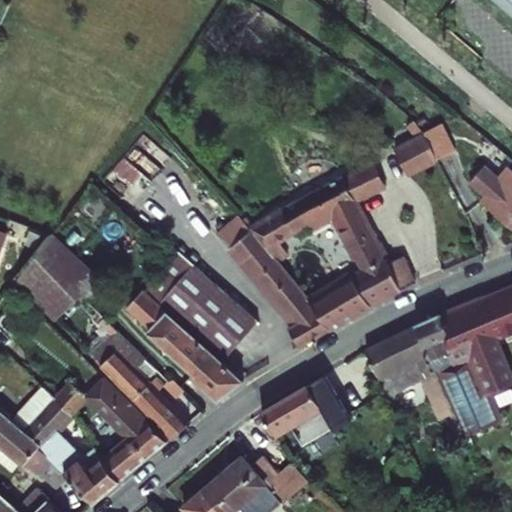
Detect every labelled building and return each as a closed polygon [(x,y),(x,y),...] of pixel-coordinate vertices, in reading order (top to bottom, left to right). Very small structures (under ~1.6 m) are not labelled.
[(461,157),(449,131),(430,140),(441,166),(461,157)] [(409,180),(441,166),(430,140),(398,154),(409,180)] [(486,166),(472,183),(487,196),(483,201),(511,224),(511,173),(508,171),(502,179),(486,166)] [(372,169),(341,184),(351,203),(382,188),(372,169)] [(341,184),(249,230),(268,254),(276,249),(271,239),(317,217),(323,227),(331,223),(352,262),(363,256),(369,265),(307,303),(330,331),(356,316),(382,301),(417,287),(408,263),(387,271),(351,203),(341,184)] [(235,215),(219,232),(293,323),(285,328),(297,350),(330,331),(307,303),(268,254),(249,230),(235,215)] [(49,239),(18,285),(58,325),(76,296),(89,275),(51,238),(49,239)] [(218,364),(254,324),(176,254),(140,294),(218,364)] [(188,379),(215,403),(227,393),(240,383),(218,364),(140,294),(138,291),(122,308),(145,329),(141,333),(190,376),(188,379)] [(479,301),(440,318),(448,338),(441,340),(446,354),(451,366),(470,358),(475,373),(470,375),(480,398),(510,386),(485,324),(479,301)] [(426,323),(413,329),(427,362),(446,354),(441,340),(448,338),(440,318),(426,323)] [(427,362),(413,329),(361,356),(378,401),(415,382),(431,420),(448,413),(432,373),(427,362)] [(99,368),(130,401),(146,385),(138,377),(150,365),(125,341),(112,354),(99,368)] [(0,356),(17,376),(28,365),(8,343),(0,350),(0,356)] [(130,401),(169,440),(177,433),(186,427),(153,393),(160,386),(153,379),(146,385),(130,401)] [(67,385),(46,408),(62,425),(83,402),(107,429),(120,443),(97,464),(115,485),(140,465),(164,445),(102,380),(81,400),(67,385)] [(317,382),(305,390),(318,412),(325,408),(331,405),(317,382)] [(257,418),(271,440),(286,431),(298,450),(330,431),(324,422),(331,418),(325,408),(318,412),(305,390),(281,404),(257,418)] [(46,408),(35,396),(5,430),(17,441),(46,408)] [(62,425),(46,408),(17,441),(32,454),(44,465),(90,506),(102,495),(115,485),(97,464),(84,450),(71,463),(49,439),(62,425)] [(337,427),(331,418),(324,422),(330,431),(337,427)] [(0,474),(5,479),(14,470),(16,472),(17,470),(30,481),(37,473),(44,465),(32,454),(17,441),(5,430),(0,425),(0,474)] [(120,443),(107,429),(84,450),(97,464),(120,443)] [(303,489),(289,470),(276,480),(261,461),(249,471),(240,460),(230,469),(219,477),(247,511),(255,511),(271,500),(277,508),(303,489)] [(209,485),(199,493),(214,511),(247,511),(219,477),(209,485)] [(12,511),(26,511),(40,500),(33,492),(19,505),(12,511)] [(181,511),(214,511),(199,493),(189,501),(179,509),(181,511)] [(50,511),(40,500),(26,511),(50,511)] [(11,511),(0,502),(0,511),(11,511)]
